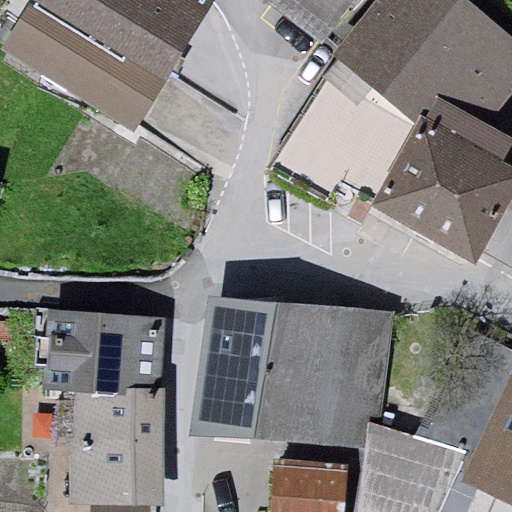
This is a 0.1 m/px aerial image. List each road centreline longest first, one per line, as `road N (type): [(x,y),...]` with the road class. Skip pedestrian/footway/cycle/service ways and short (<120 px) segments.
road 1 (residential): [(214,276),(424,263),(511,323)]
road 2 (residential): [(214,276),(187,324),(180,511)]
road 3 (residential): [(0,286),(214,276)]
